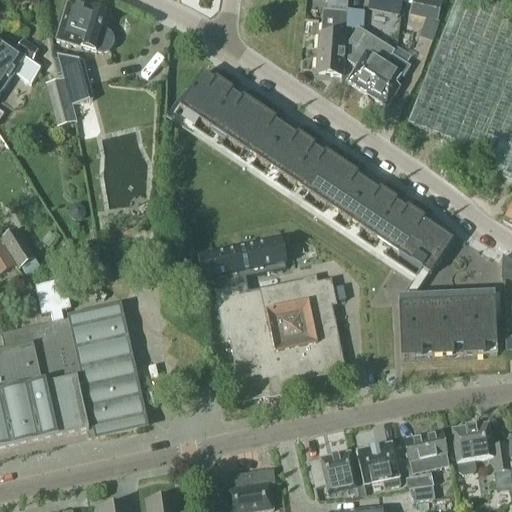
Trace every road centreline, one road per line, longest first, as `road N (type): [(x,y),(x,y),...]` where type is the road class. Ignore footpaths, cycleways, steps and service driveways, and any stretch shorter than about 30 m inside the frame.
road 1 (unclassified): [(0,493),(402,407),(511,393)]
road 2 (residential): [(511,243),(220,39)]
